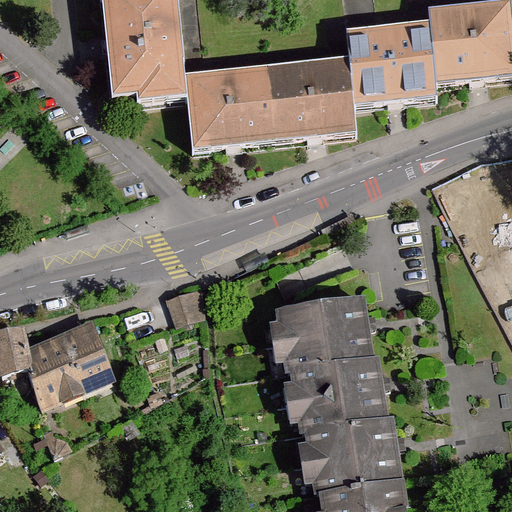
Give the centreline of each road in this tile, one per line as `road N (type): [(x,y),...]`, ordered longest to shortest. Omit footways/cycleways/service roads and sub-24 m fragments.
road 1 (tertiary): [(213,239),(511,128)]
road 2 (residential): [(213,239),(191,209),(0,35)]
road 3 (tertiary): [(0,295),(213,239)]
